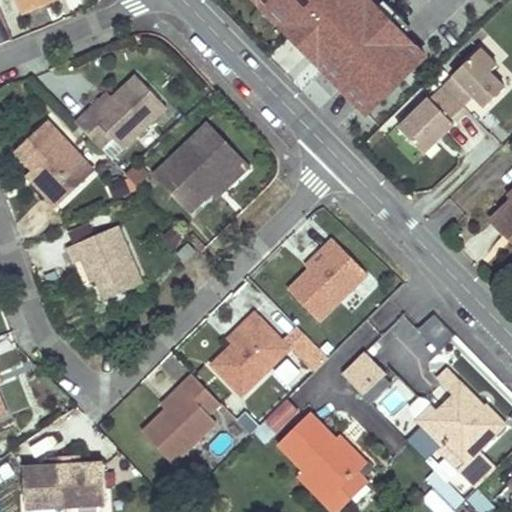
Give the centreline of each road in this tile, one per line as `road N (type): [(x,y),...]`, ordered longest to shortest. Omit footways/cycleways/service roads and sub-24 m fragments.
road 1 (residential): [(0,231),(40,330),(82,382),(106,385),(135,373),(340,159)]
road 2 (tertiary): [(511,336),(340,159)]
road 3 (tertiary): [(340,159),(178,0)]
road 4 (unknown): [(340,159),(476,34),(489,0)]
road 5 (residential): [(144,0),(0,61)]
